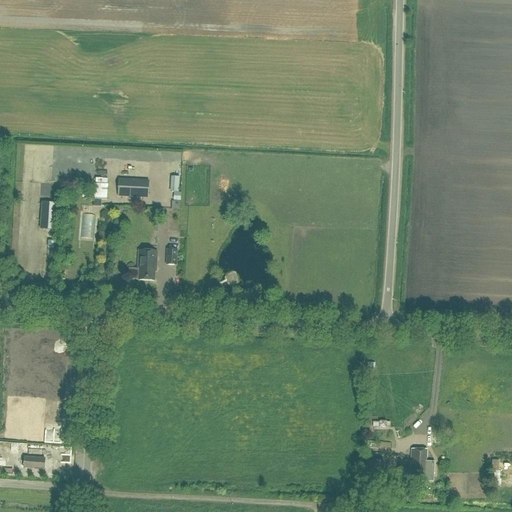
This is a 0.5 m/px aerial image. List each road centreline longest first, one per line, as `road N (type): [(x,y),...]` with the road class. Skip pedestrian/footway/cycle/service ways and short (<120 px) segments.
road 1 (unclassified): [(385,330),(399,0)]
road 2 (tertiary): [(385,330),(97,316)]
road 3 (unclassified): [(84,511),(97,316)]
road 4 (tertiary): [(511,336),(385,330)]
